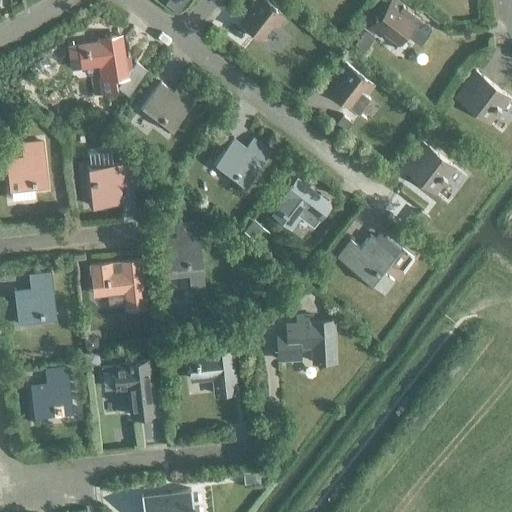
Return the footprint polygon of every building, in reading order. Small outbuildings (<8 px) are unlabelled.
[(277,27),(285,16),(264,0),(247,0),(240,10),(246,15),(240,22),(260,38),(271,23),(277,27)] [(396,0),(389,0),(368,28),(379,36),(384,30),(398,41),(405,32),(417,41),(429,25),(410,10),(396,0)] [(104,61),(106,73),(90,75),(93,94),(114,91),(112,77),(126,75),(119,35),(100,38),(101,41),(87,43),(88,48),(85,48),(87,55),(88,55),(90,64),(104,61)] [(365,95),(374,84),(343,60),(329,79),(334,83),(328,90),(347,105),(359,90),(365,95)] [(474,69),(454,94),(487,120),(507,95),(474,69)] [(168,132),(189,104),(160,81),(138,109),(168,132)] [(212,165),(227,177),(241,188),(262,160),(233,137),(212,165)] [(420,140),(401,165),(434,191),(453,166),(420,140)] [(23,154),(6,156),(10,192),(48,188),(44,152),(43,141),(22,143),(23,154)] [(119,185),(131,184),(129,162),(82,167),(86,203),(121,199),(119,185)] [(317,219),(329,203),(296,178),(285,193),(287,195),(279,206),(283,210),(282,211),(287,215),(288,214),(295,219),(303,208),(317,219)] [(164,272),(201,268),(196,221),(175,223),(176,235),(161,237),(164,272)] [(350,240),(338,257),(384,292),(394,280),(383,271),(401,247),(387,237),(382,243),(370,234),(360,247),(350,240)] [(139,258),(90,264),(91,274),(105,273),(109,302),(125,300),(126,308),(145,306),(139,258)] [(18,324),(55,319),(51,273),(29,275),(30,289),(14,291),(18,324)] [(298,344),(313,343),(314,361),(333,360),(331,319),(313,320),(312,314),(297,315),(297,323),(285,323),(286,335),(277,335),(278,357),(299,356),(298,344)] [(215,393),(235,391),(230,350),(210,352),(211,354),(197,356),(197,361),(195,361),(196,368),(198,368),(199,378),(213,376),(215,393)] [(125,362),(101,365),(103,379),(116,378),(117,388),(128,386),(132,415),(156,412),(149,358),(125,361),(125,362)] [(72,414),(68,379),(66,367),(44,369),(46,381),(30,383),(34,418),(72,414)] [(242,470),(244,482),(260,481),(258,468),(242,470)] [(192,501),(190,490),(191,490),(191,488),(141,494),(141,495),(142,511),(192,511),(192,506),(193,506),(193,501),(192,501)]
